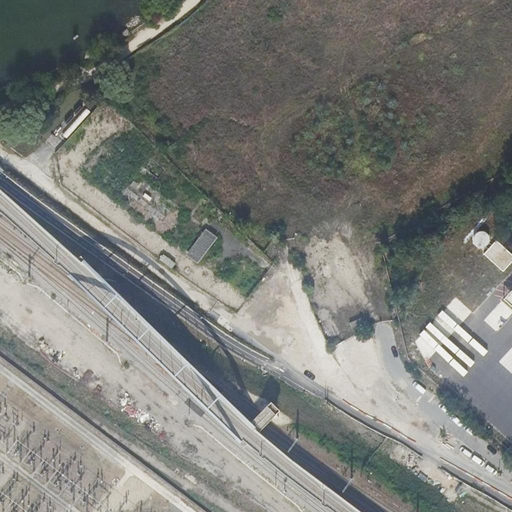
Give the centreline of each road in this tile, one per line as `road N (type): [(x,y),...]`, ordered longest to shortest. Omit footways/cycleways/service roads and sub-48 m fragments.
road 1 (track): [(0,292),(286,511)]
road 2 (unknown): [(289,214),(306,241),(322,317),(380,418)]
road 3 (residential): [(230,320),(400,431)]
road 4 (unclassified): [(511,488),(400,431)]
